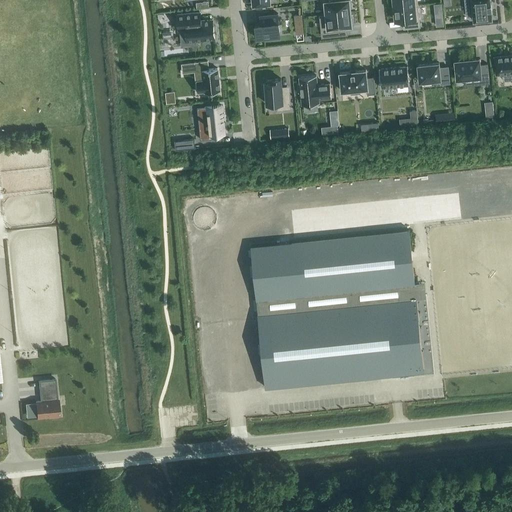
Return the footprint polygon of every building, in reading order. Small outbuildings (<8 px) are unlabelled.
[(321,0),(323,15),(350,12),(350,7),(351,7),(351,0),(349,0),(321,0)] [(472,3),(474,21),(492,19),(489,0),(464,0),(465,4),(472,3)] [(420,27),(418,5),(394,8),(394,10),(392,10),(393,17),(395,17),(395,21),(406,20),(407,29),(420,27)] [(177,14),(178,30),(185,29),(187,42),(188,41),(189,46),(198,45),(197,41),(214,39),(212,20),(201,21),(200,12),(177,14)] [(351,18),(350,12),(323,15),(326,37),(345,35),(345,27),(352,26),(352,25),(353,25),(353,18),(351,18)] [(260,15),(261,23),(255,24),(257,38),(280,36),(278,13),(260,15)] [(294,15),(296,34),(303,34),(301,14),(294,15)] [(511,55),(495,57),(496,74),(511,72),(511,55)] [(487,64),(479,65),(479,59),(455,61),(457,79),(480,77),(480,81),(489,80),(487,64)] [(208,69),(208,61),(194,63),(195,72),(203,71),(204,81),(196,81),(197,92),(205,91),(205,93),(220,91),(217,68),(208,69)] [(418,65),(420,82),(441,79),(441,84),(450,83),(449,67),(440,68),(440,63),(418,65)] [(381,88),(409,85),(407,66),(379,69),(381,88)] [(366,78),(366,70),(340,73),(342,91),(351,90),(351,93),(360,93),(359,89),(367,88),(367,94),(375,93),(373,78),(366,78)] [(302,105),(319,103),(319,99),(331,98),(330,83),(321,84),(321,85),(317,86),(316,75),(299,77),(299,83),(297,84),(298,93),(300,92),(302,105)] [(279,111),(292,109),(290,93),(282,94),(281,80),(281,79),(273,80),(265,81),(265,84),(263,85),(264,95),(266,95),(267,105),(278,104),(279,111)] [(201,129),(199,129),(200,139),(221,137),(221,133),(224,133),(221,105),(204,107),(205,114),(200,114),(201,129)] [(399,119),(400,127),(418,125),(417,110),(410,111),(410,118),(399,119)] [(194,139),(183,140),(184,149),(195,148),(194,139)] [(10,166),(0,167),(0,188),(22,187),(21,185),(9,185),(8,173),(10,173),(10,166)] [(0,193),(0,201),(8,201),(8,194),(0,193)] [(262,356),(265,387),(379,376),(392,375),(421,372),(424,371),(419,330),(416,296),(415,288),(414,281),(412,255),(411,249),(409,230),(319,239),(312,239),(306,240),(251,246),(251,251),(252,254),(252,258),(253,267),(253,272),(254,278),(256,301),(257,306),(257,312),(261,345),(261,350),(262,356)] [(420,280),(414,281),(415,288),(416,296),(420,295),(422,295),(426,295),(424,280),(420,280)] [(38,417),(50,416),(50,417),(58,417),(58,415),(60,415),(58,399),(57,399),(55,379),(39,381),(41,400),(36,401),(38,417)]
